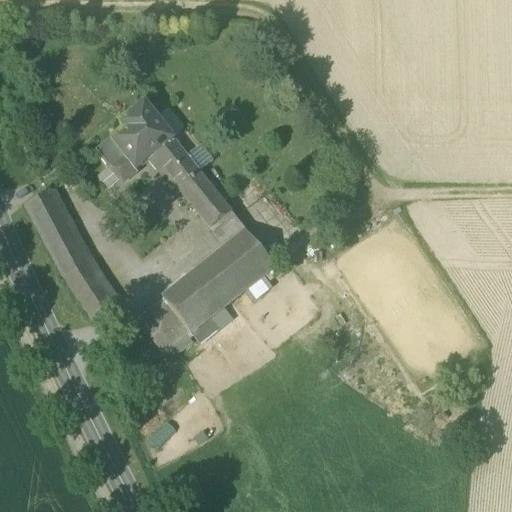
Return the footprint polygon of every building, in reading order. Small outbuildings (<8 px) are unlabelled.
[(137,173),(153,161),(174,144),(144,106),(123,123),(118,127),(124,133),(110,144),(123,160),(135,175),(137,173)] [(99,155),(111,170),(123,160),(110,144),(99,155)] [(178,149),(174,144),(153,161),(178,192),(198,175),(178,150),(178,149)] [(135,175),(123,160),(111,170),(123,186),(135,176),(135,175)] [(198,175),(220,203),(231,195),(232,194),(229,190),(210,166),(198,175)] [(178,192),(210,233),(231,217),(220,203),(198,175),(178,192)] [(242,209),(231,195),(220,203),(231,217),(242,209)] [(92,325),(92,326),(115,311),(98,284),(97,282),(91,275),(86,267),(49,197),(25,210),(63,282),(92,325)] [(247,236),(231,217),(210,233),(226,253),(247,236)] [(176,320),(190,337),(274,271),(247,236),(226,253),(163,303),(176,320)] [(91,275),(97,282),(102,279),(97,271),(91,275)] [(137,323),(150,340),(176,320),(163,303),(137,323)] [(190,337),(176,320),(150,340),(164,357),(190,337)]
